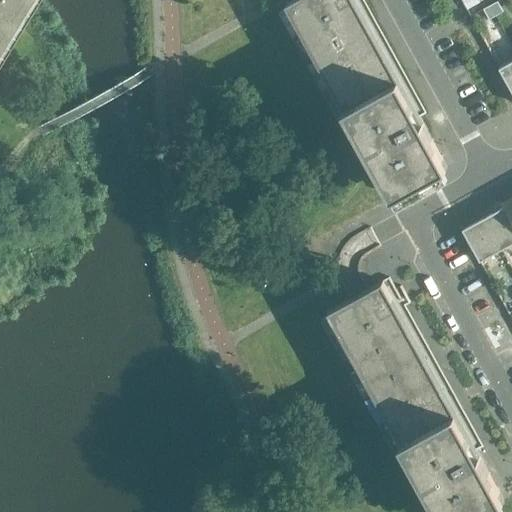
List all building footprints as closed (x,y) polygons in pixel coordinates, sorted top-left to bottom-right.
[(0,0),(0,41),(19,10),(13,7),(17,0),(0,0)] [(416,106),(400,77),(395,80),(389,69),(387,71),(380,58),(382,56),(375,43),(372,44),(365,31),(368,30),(360,17),(358,18),(350,2),(347,4),(344,0),(292,0),(287,3),(288,5),(360,134),(361,136),(370,131),(373,137),(369,139),(374,149),(369,151),(394,196),(410,187),(449,166),(424,121),(420,115),(412,120),(407,111),(416,106)] [(504,11),(498,1),(491,5),(497,15),(504,11)] [(497,15),(491,5),(484,9),(490,19),(497,15)] [(511,60),(500,67),(511,89),(511,60)] [(511,243),(511,215),(506,205),(485,217),(503,249),(511,243)] [(503,249),(485,217),(463,229),(481,261),(503,249)] [(453,415),(446,402),(444,404),(437,391),(439,390),(432,376),(429,378),(422,365),(424,363),(417,350),(415,351),(408,338),(410,337),(403,324),(400,325),(392,309),(389,311),(384,302),(394,296),(384,280),(368,289),(351,298),(329,310),(338,326),(418,469),(427,465),(429,470),(425,472),(431,482),(426,485),(441,511),(479,511),(476,504),(496,493),(481,467),(485,463),(481,454),(480,454),(477,449),(469,453),(463,444),(468,442),(460,429),(458,430),(451,417),(453,415)]
